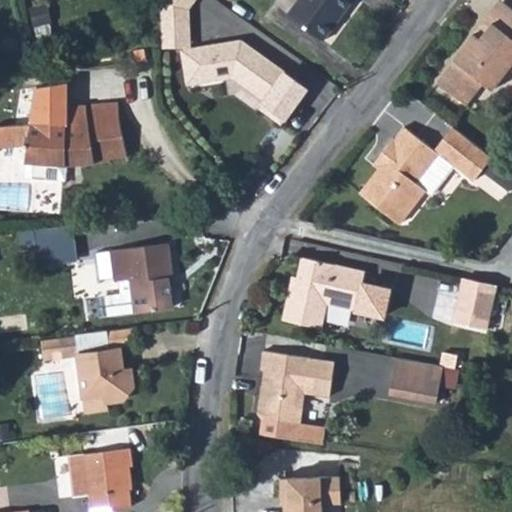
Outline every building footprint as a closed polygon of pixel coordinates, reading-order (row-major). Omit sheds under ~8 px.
[(297,0),(288,14),(324,41),(353,0),(297,0)] [(511,7),(503,0),(499,0),(474,33),(481,38),(494,22),(501,28),(511,14),(511,7)] [(454,61),(437,83),(466,105),(484,82),(493,89),(510,67),(511,68),(511,14),(501,28),(494,22),(481,38),(474,33),(454,60),(454,61)] [(162,21),(163,46),(182,44),(181,19),(162,21)] [(269,94),(285,72),(246,44),(231,46),(231,43),(183,51),(189,83),(241,74),(269,94)] [(313,92),(285,72),(269,94),(258,110),(286,130),(313,92)] [(128,156),(121,123),(119,103),(34,110),(32,124),(29,146),(27,162),(66,165),(96,163),(111,161),(111,158),(128,156)] [(0,147),(29,146),(32,124),(0,126),(0,147)] [(379,168),(360,192),(401,223),(426,190),(432,194),(455,165),(474,179),(493,156),(453,126),(435,149),(404,126),(395,139),(393,138),(379,156),(385,160),(379,168)] [(379,156),(373,164),(379,168),(385,160),(379,156)] [(65,180),(66,165),(27,162),(25,177),(65,180)] [(42,262),(79,263),(79,226),(25,226),(25,247),(43,247),(42,262)] [(169,242),(99,252),(102,267),(113,265),(116,282),(120,281),(123,280),(127,313),(173,307),(169,278),(174,278),(169,242)] [(366,270),(302,257),(298,277),(296,287),(291,286),(283,319),(322,328),(327,303),(357,309),(385,315),(390,288),(363,283),(366,270)] [(113,265),(102,267),(104,283),(116,282),(113,265)] [(463,278),(453,321),(487,328),(497,285),(463,278)] [(121,292),(98,296),(100,316),(127,313),(123,280),(120,281),(121,292)] [(132,328),(76,336),(79,355),(83,397),(104,394),(104,402),(126,398),(133,388),(130,368),(123,369),(120,347),(134,346),(132,328)] [(76,336),(57,338),(60,357),(79,355),(76,336)] [(60,357),(57,338),(41,340),(45,359),(60,357)] [(335,361),(263,350),(261,369),(267,370),(265,385),(264,386),(268,386),(267,394),(260,399),(258,412),(263,419),(301,424),(305,392),(331,395),(335,361)] [(395,397),(459,404),(463,364),(399,358),(395,397)] [(104,394),(83,397),(85,412),(105,410),(104,402),(104,394)] [(93,450),(133,443),(130,428),(90,435),(93,450)] [(130,448),(69,455),(74,496),(90,494),(93,510),(131,505),(127,466),(133,466),(130,448)] [(342,502),(341,477),(281,479),(281,503),(284,503),(290,504),(289,511),(322,511),(322,503),(342,502)] [(345,511),(346,504),(331,503),(330,511),(345,511)]
